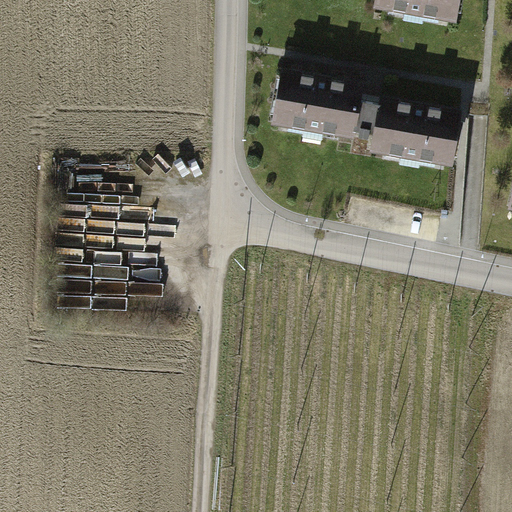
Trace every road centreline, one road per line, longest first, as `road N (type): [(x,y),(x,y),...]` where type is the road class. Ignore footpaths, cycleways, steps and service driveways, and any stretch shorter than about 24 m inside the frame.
road 1 (residential): [(227,0),(221,218),(511,279)]
road 2 (track): [(201,511),(221,218)]
